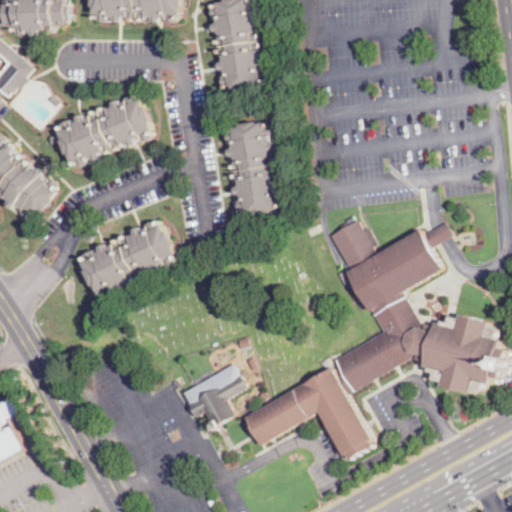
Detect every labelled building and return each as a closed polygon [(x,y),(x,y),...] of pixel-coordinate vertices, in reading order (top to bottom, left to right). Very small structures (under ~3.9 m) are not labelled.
[(68,0),(68,6),(73,5),(74,15),(69,15),(69,19),(72,19),(73,23),(68,23),(68,24),(58,25),(58,32),(43,33),(43,35),(37,36),(36,36),(36,33),(19,34),(19,26),(5,26),(5,23),(8,23),(7,18),(4,19),(3,9),(7,9),(6,0),(68,0)] [(186,0),(186,6),(185,6),(185,15),(181,14),(181,21),(172,21),(172,17),(165,17),(165,22),(157,22),(157,16),(126,16),(126,18),(125,18),(125,22),(119,22),(119,19),(117,19),(117,17),(114,17),(114,21),(102,21),(102,14),(97,14),(97,6),(95,6),(95,0),(186,0)] [(261,0),(262,11),(259,11),(260,17),(264,16),(265,25),(259,26),(260,32),(266,31),(268,46),(265,47),(266,56),(270,55),(271,62),(267,63),(267,64),(268,69),(272,68),(272,74),(265,75),(266,84),(258,85),(259,87),(242,90),(242,88),(234,89),(234,86),(226,87),(224,75),(227,75),(227,69),(223,70),(222,63),(226,62),(226,61),(227,61),(226,53),(223,53),(221,40),(223,39),(222,32),(221,32),(220,31),(217,31),(216,25),(220,24),(219,23),(221,22),(220,17),(216,18),(215,8),(221,7),(221,2),(229,1),(229,0),(261,0)] [(29,84),(24,89),(21,87),(12,97),(0,86),(0,78),(13,62),(0,51),(0,41),(1,40),(2,38),(36,67),(28,77),(32,80),(29,84)] [(141,100),(145,99),(148,106),(150,105),(156,121),(155,122),(158,129),(154,130),(157,137),(147,141),(146,136),(140,138),(141,141),(140,141),(141,144),(134,147),(133,144),(132,145),(131,142),(129,143),(104,154),(105,158),(83,167),(81,160),(77,161),(73,153),(71,154),(65,140),(67,140),(62,127),(66,125),(65,123),(74,120),(76,124),(81,122),(80,120),(82,119),(81,117),(87,114),(88,117),(97,114),(96,112),(108,107),(109,109),(117,105),(116,102),(123,100),(124,102),(131,100),(130,98),(138,94),(141,100)] [(62,102),(58,106),(51,99),(54,95),(62,102)] [(260,121),(260,123),(269,122),(269,124),(276,123),(277,136),(275,136),(276,145),(279,145),(280,152),(279,152),(281,165),(279,165),(281,177),(280,177),(280,178),(281,180),(284,179),(285,185),(283,185),(284,189),(282,189),(283,194),(288,193),(288,199),(281,200),(283,209),(274,210),(275,212),(258,215),(258,213),(250,214),(249,204),(242,205),(242,201),(246,200),(245,195),(243,195),(243,193),(239,194),(238,187),(241,187),(241,186),(243,185),(242,178),(238,178),(236,165),(239,164),(238,156),(233,156),(232,152),(232,149),(236,148),(236,143),(232,144),(230,131),(237,130),(236,127),(244,126),(243,124),(260,121)] [(7,137),(8,138),(6,140),(11,144),(14,141),(19,146),(16,149),(40,170),(43,166),(49,171),(46,175),(50,178),(52,177),(60,184),(56,189),(59,192),(54,198),(55,199),(45,211),(43,210),(38,215),(36,214),(30,220),(18,209),(14,213),(0,200),(0,132),(1,131),(7,137)] [(54,143),(52,137),(59,134),(61,141),(54,143)] [(160,220),(163,226),(166,224),(170,231),(172,230),(179,245),(177,246),(180,253),(177,254),(181,262),(170,268),(169,265),(104,297),(98,285),(96,286),(89,271),(91,270),(87,263),(92,261),(89,254),(97,250),(99,254),(104,252),(103,250),(104,249),(103,247),(109,243),(111,246),(112,245),(112,247),(138,234),(137,233),(139,232),(137,229),(144,226),(145,229),(146,229),(147,230),(152,228),(150,224),(160,220)] [(364,227),(366,231),(371,228),(371,229),(380,244),(376,246),(381,255),(426,229),(430,234),(450,223),(457,235),(436,248),(448,268),(407,292),(424,322),(427,323),(428,321),(437,322),(437,321),(445,323),(446,320),(452,322),(454,315),(464,318),(465,314),(495,322),(494,326),(504,329),(501,339),(507,340),(505,347),(511,349),(504,378),(497,377),(495,384),(490,383),(487,392),(477,389),(476,393),(446,386),(447,382),(437,379),(438,373),(432,371),(433,367),(429,366),(430,358),(429,358),(428,362),(418,359),(419,357),(418,356),(351,395),(377,438),(375,439),(379,446),(354,460),(351,454),(349,456),(323,412),(266,445),(249,417),(336,367),(339,372),(345,369),(339,359),(387,331),(350,267),(352,266),(334,236),(360,221),(364,227)] [(250,342),(247,345),(244,341),(250,336),(253,340),(250,342)] [(262,366),(257,369),(251,359),(257,357),(262,366)] [(232,404),(239,415),(216,429),(213,424),(216,422),(209,412),(202,416),(188,393),(238,363),(252,387),(230,400),(232,404)] [(0,400),(17,391),(26,407),(11,416),(27,445),(0,460),(0,400)] [(0,506),(0,511),(63,511),(48,482),(0,506)]
